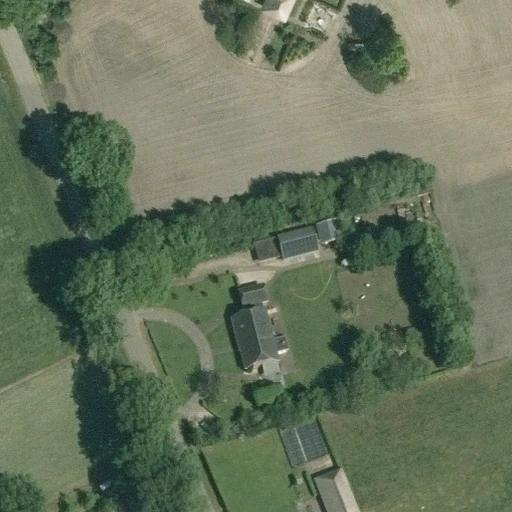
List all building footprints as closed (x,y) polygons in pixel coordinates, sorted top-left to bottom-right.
[(266,0),(264,6),(283,14),(289,0),(266,0)] [(284,266),(319,257),(313,231),(278,240),(284,266)] [(262,316),(260,308),(266,307),(262,291),(239,296),(243,312),(245,312),(247,320),(232,324),(233,328),(232,330),(234,338),(236,340),(245,374),(277,366),(275,357),(287,354),(284,343),(272,346),(264,316),(262,316)] [(259,412),(281,405),(276,389),(254,396),(259,412)] [(352,511),(339,476),(317,485),(327,511),(352,511)]
